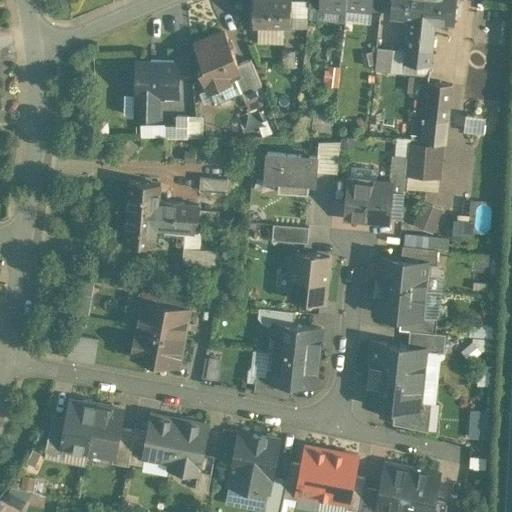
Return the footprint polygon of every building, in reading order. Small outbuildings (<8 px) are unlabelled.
[(253,0),(253,25),(291,26),(291,0),(253,0)] [(310,0),(291,0),(291,26),(307,26),(310,5),(310,0)] [(322,0),(322,7),(346,9),(347,5),(346,5),(346,0),(322,0)] [(382,0),(370,0),(370,8),(382,9),(382,0)] [(424,0),(393,0),(392,15),(409,17),(406,50),(405,60),(418,62),(424,0)] [(455,0),(424,0),(418,62),(417,73),(430,74),(435,20),(453,22),(455,0)] [(224,30),(197,41),(208,68),(203,70),(216,102),(242,91),(236,77),(243,74),(238,63),(224,30)] [(394,48),(378,46),(376,68),(404,71),(405,60),(406,50),(394,49),(394,48)] [(296,50),(284,49),(283,66),(294,67),(296,50)] [(251,58),(238,63),(243,74),(236,77),(242,91),(245,99),(265,91),(251,58)] [(418,62),(405,60),(404,71),(417,73),(418,62)] [(177,62),(139,61),(138,91),(139,91),(138,113),(157,114),(157,92),(176,92),(177,82),(182,82),(182,69),(177,69),(177,62)] [(453,83),(429,80),(425,118),(424,133),(447,135),(453,83)] [(484,130),(484,113),(464,112),(464,129),(484,130)] [(188,114),(177,114),(176,137),(188,137),(188,114)] [(442,145),(411,142),(409,155),(407,185),(439,188),(442,145)] [(318,155),(267,151),(266,174),(279,175),(279,187),(309,190),(310,178),(316,178),(318,155)] [(409,155),(393,153),(389,182),(393,182),(392,190),(406,191),(407,185),(409,155)] [(377,167),(352,164),(351,178),(350,178),(346,215),(389,219),(392,190),(393,182),(389,182),(376,181),(377,167)] [(228,177),(201,175),(200,188),(227,191),(228,177)] [(161,182),(129,179),(127,210),(198,216),(199,203),(160,200),(161,182)] [(438,215),(422,208),(416,223),(432,230),(438,215)] [(198,216),(127,210),(124,241),(156,243),(158,225),(197,229),(198,216)] [(453,230),(472,231),(472,215),(453,215),(453,230)] [(309,224),(274,222),(273,238),(308,240),(309,224)] [(439,247),(403,244),(402,257),(428,260),(428,262),(437,263),(439,247)] [(220,249),(184,246),(183,262),(218,265),(220,249)] [(330,254),(296,251),(291,296),(325,300),(330,254)] [(402,257),(380,255),(377,283),(425,288),(428,262),(428,260),(402,257)] [(74,309),(91,309),(91,277),(74,277),(74,309)] [(425,288),(377,283),(374,311),(401,314),(422,316),(422,315),(425,315),(426,305),(424,302),(425,288)] [(193,294),(157,287),(155,300),(190,307),(193,294)] [(155,300),(143,298),(138,325),(185,334),(190,307),(155,300)] [(295,309),(260,305),(259,315),(264,321),(274,322),(274,321),(294,323),(295,309)] [(425,315),(422,315),(422,316),(401,314),(400,328),(410,329),(436,331),(437,316),(425,315)] [(294,323),(274,321),(274,322),(271,349),(319,354),(322,326),(294,323)] [(185,334),(138,325),(132,354),(180,363),(185,334)] [(436,331),(410,329),(408,346),(426,348),(426,349),(444,351),(446,332),(436,331)] [(73,330),(68,354),(93,360),(99,335),(73,330)] [(408,346),(388,344),(388,341),(371,339),(369,358),(372,359),(371,372),(422,378),(426,349),(426,348),(408,346)] [(319,354),(271,349),(268,374),(268,377),(294,380),(316,382),(319,354)] [(422,378),(371,372),(369,387),(366,386),(365,402),(395,405),(419,407),(420,400),(422,378)] [(294,380),(268,377),(268,374),(260,373),(256,377),(255,389),(290,396),(294,380)] [(84,400),(71,397),(68,415),(62,445),(64,445),(89,450),(98,401),(85,398),(84,400)] [(419,407),(395,405),(393,422),(429,429),(432,401),(420,400),(419,407)] [(111,403),(98,401),(89,450),(114,454),(115,455),(121,425),(124,407),(111,405),(111,403)] [(180,416),(152,411),(149,427),(144,454),(145,455),(171,459),(171,460),(180,416)] [(53,412),(47,448),(62,451),(64,445),(62,445),(68,415),(53,412)] [(209,422),(180,416),(171,460),(171,459),(169,465),(198,471),(199,471),(203,451),(209,422)] [(149,427),(135,424),(135,428),(129,460),(143,462),(145,455),(144,454),(149,427)] [(135,428),(121,425),(115,455),(114,454),(113,460),(129,463),(129,460),(135,428)] [(248,486),(258,432),(240,429),(230,482),(248,486)] [(258,432),(248,486),(267,490),(269,490),(272,476),(279,437),(258,432)] [(358,454),(306,444),(303,462),(297,491),(299,491),(348,501),(349,501),(354,473),(358,454)] [(215,453),(203,451),(199,471),(198,471),(196,486),(209,488),(215,453)] [(303,462),(291,460),(288,478),(284,495),(285,495),(297,497),(299,491),(297,491),(303,462)] [(405,511),(414,466),(387,461),(381,488),(377,508),(379,508),(399,511),(405,511)] [(440,471),(414,466),(405,511),(431,511),(434,498),(440,471)] [(366,476),(354,473),(349,501),(348,501),(346,507),(359,509),(360,509),(364,485),(365,485),(366,476)] [(288,478),(272,476),(269,490),(267,490),(264,509),(281,511),(285,495),(284,495),(288,478)] [(365,485),(364,485),(360,509),(359,509),(358,511),(377,511),(379,508),(377,508),(381,488),(365,485)] [(444,511),(447,501),(434,498),(431,511),(444,511)]
